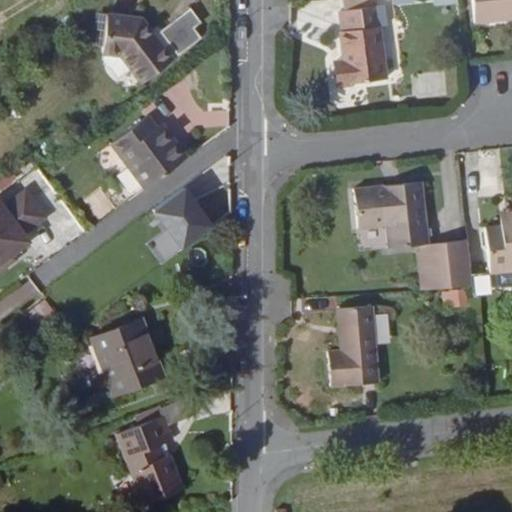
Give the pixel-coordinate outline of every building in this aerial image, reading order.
[(348,0),(350,12),(393,9),(392,0),(348,0)] [(511,0),(474,0),(477,22),(511,18),(511,0)] [(393,9),(350,12),(346,12),(348,37),(340,37),(342,67),(344,86),(393,81),(389,34),(394,33),(393,9)] [(159,34),(151,21),(117,17),(111,56),(131,58),(141,73),(151,87),(182,65),(213,45),(205,34),(212,29),(201,13),(179,29),(170,34),(166,29),(159,34)] [(111,56),(117,17),(110,16),(104,55),(111,56)] [(128,82),(141,73),(131,58),(111,56),(111,60),(111,63),(112,67),(116,70),(117,70),(120,71),(128,82)] [(344,86),(342,67),(331,68),(332,87),(344,86)] [(422,75),(421,92),(439,93),(440,76),(422,75)] [(123,144),(157,188),(199,157),(179,130),(173,135),(168,129),(159,116),(123,144)] [(173,135),(179,130),(174,124),(168,129),(173,135)] [(388,249),(415,246),(421,246),(426,246),(419,182),(349,188),(354,229),(386,227),(388,249)] [(8,192),(0,197),(0,262),(38,238),(33,229),(56,214),(36,184),(13,200),(8,192)] [(190,245),(220,224),(191,184),(162,207),(190,245)] [(511,213),(510,214),(511,226),(500,227),(489,228),(493,274),(511,271),(511,213)] [(511,226),(510,214),(499,215),(500,227),(511,226)] [(424,284),(469,280),(466,242),(432,245),(433,251),(421,252),(424,284)] [(415,246),(418,284),(424,284),(421,252),(421,246),(415,246)] [(476,276),(478,295),(495,293),(493,274),(476,276)] [(467,287),(443,291),(445,308),(469,304),(467,287)] [(145,378),(195,361),(172,304),(123,323),(145,378)] [(374,374),(368,305),(335,307),(338,341),(326,342),(330,379),(374,374)] [(95,345),(81,349),(90,378),(104,373),(95,345)] [(199,424),(189,400),(142,419),(168,490),(209,475),(196,438),(189,440),(185,429),(199,424)]
